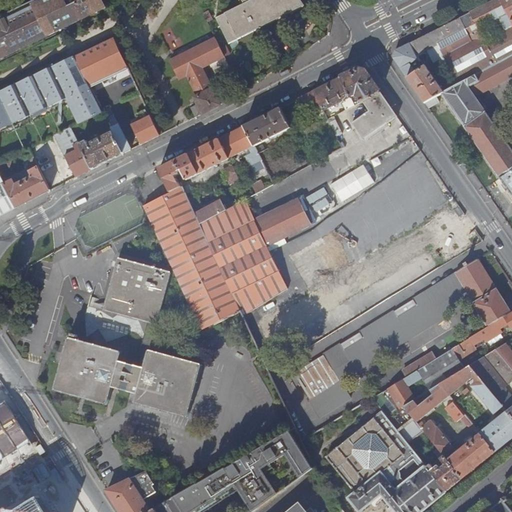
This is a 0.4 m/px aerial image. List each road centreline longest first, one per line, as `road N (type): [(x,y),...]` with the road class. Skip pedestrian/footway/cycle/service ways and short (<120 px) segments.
road 1 (secondary): [(365,45),(24,222),(0,243)]
road 2 (residential): [(511,257),(365,45)]
road 3 (secondary): [(0,353),(104,511)]
